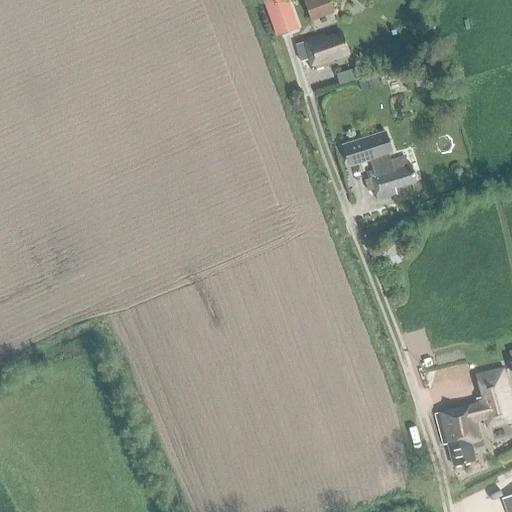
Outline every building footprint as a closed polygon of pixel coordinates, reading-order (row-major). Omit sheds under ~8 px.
[(260,0),(275,37),(298,28),(287,0),(260,0)] [(309,0),(302,3),(308,18),(331,9),(327,0),(309,0)] [(322,34),(302,41),(303,42),(294,45),(299,63),(308,60),(310,69),(332,62),(330,58),(347,53),(340,33),(324,38),(322,34)] [(409,71),(415,89),(434,83),(428,65),(409,71)] [(391,154),(385,132),(342,145),(348,167),(369,161),(373,171),(367,173),(376,201),(395,196),(393,190),(414,184),(409,167),(408,167),(404,158),(390,163),(387,155),(391,154)] [(511,359),(503,362),(508,379),(511,377),(511,359)] [(476,403),(433,415),(442,446),(447,445),(453,466),(474,461),(471,448),(482,445),(476,421),(483,419),(485,427),(511,420),(511,404),(502,369),(476,376),(481,397),(475,399),(476,403)] [(511,511),(511,492),(501,497),(507,511),(511,511)]
